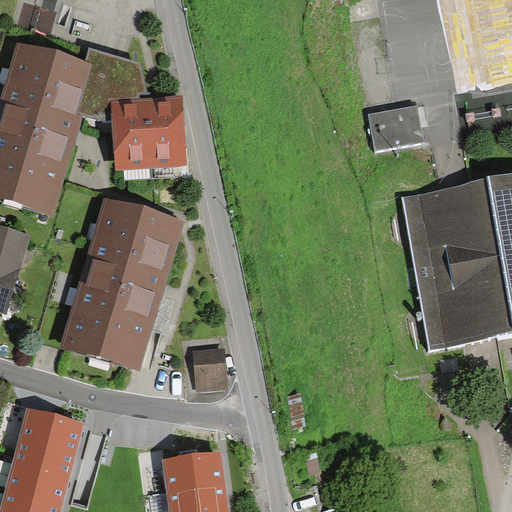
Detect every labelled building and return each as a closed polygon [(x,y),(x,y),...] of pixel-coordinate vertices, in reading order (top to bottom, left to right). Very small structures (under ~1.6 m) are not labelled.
[(86,68),(20,48),(0,116),(0,202),(53,219),(79,132),(83,118),(76,117),(89,69),(86,68)] [(90,53),(86,68),(89,69),(76,117),(83,118),(112,126),(111,107),(146,105),(139,67),(90,53)] [(146,105),(111,107),(112,126),(115,173),(186,169),(182,103),(146,105)] [(419,105),(368,116),(376,154),(427,144),(419,105)] [(511,180),(461,190),(403,201),(431,351),(477,342),(511,335),(511,180)] [(185,226),(106,202),(60,352),(140,376),(166,291),(185,226)] [(16,288),(31,238),(0,228),(0,312),(7,315),(9,309),(22,312),(28,291),(16,288)] [(224,351),(194,353),(198,393),(228,390),(224,351)] [(62,511),(84,427),(28,413),(2,511),(62,511)] [(228,511),(221,457),(197,460),(196,453),(182,454),(183,462),(162,465),(168,511),(228,511)]
